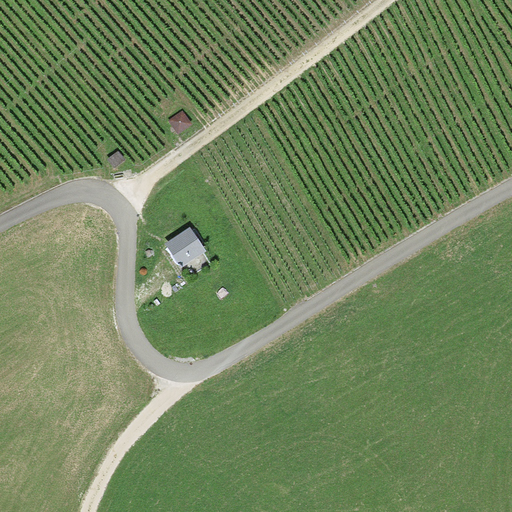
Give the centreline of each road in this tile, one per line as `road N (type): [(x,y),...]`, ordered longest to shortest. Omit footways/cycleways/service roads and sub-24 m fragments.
road 1 (track): [(511,193),(238,358),(182,375),(158,370),(127,322),(131,210)]
road 2 (track): [(131,210),(169,162),(380,0)]
road 3 (track): [(182,375),(114,448),(90,511)]
road 4 (track): [(131,210),(76,189),(0,226)]
